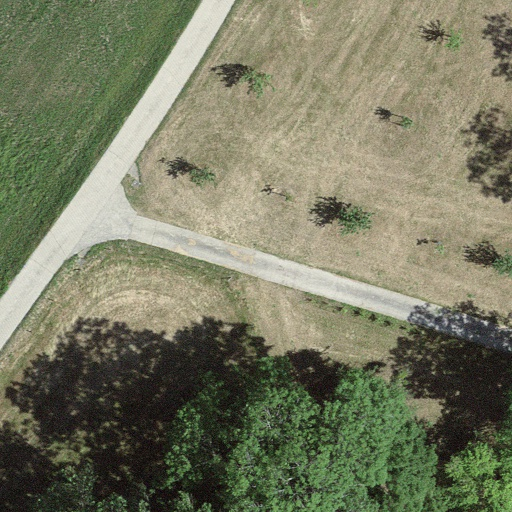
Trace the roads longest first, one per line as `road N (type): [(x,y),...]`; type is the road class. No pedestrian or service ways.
road 1 (track): [(78,232),(430,318),(511,346)]
road 2 (track): [(227,0),(78,232),(0,332)]
